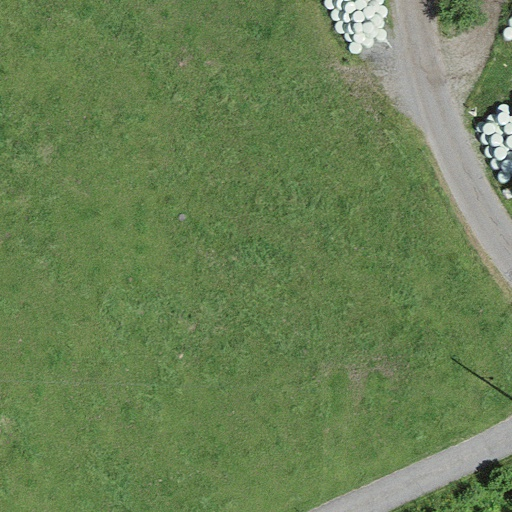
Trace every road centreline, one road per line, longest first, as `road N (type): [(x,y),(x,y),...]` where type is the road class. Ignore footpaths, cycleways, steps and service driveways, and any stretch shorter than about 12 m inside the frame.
road 1 (unclassified): [(511,255),(466,194),(412,37),(408,0)]
road 2 (residential): [(356,511),(511,426)]
